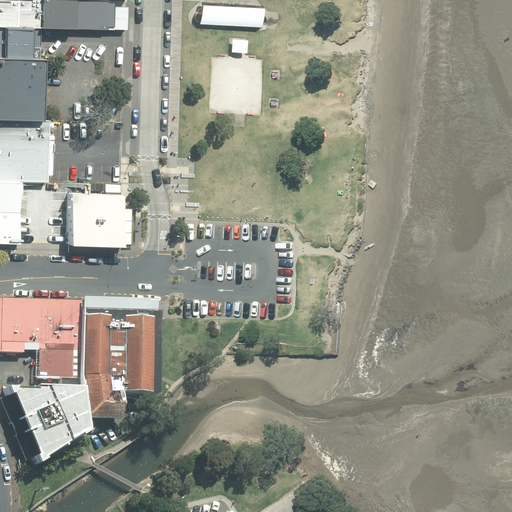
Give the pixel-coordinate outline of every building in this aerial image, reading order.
[(0,0),(0,47),(35,48),(64,48),(64,0),(0,0)] [(264,10),(202,6),(201,24),(263,27),(264,10)] [(233,39),(232,52),(246,53),(247,40),(233,39)] [(0,47),(0,112),(35,113),(35,48),(0,47)] [(35,113),(0,112),(0,167),(5,168),(47,168),(47,113),(35,113)] [(116,190),(63,190),(63,249),(115,249),(116,190)] [(83,301),(42,298),(0,296),(0,350),(27,352),(40,352),(39,376),(83,378),(83,301)] [(166,310),(89,307),(89,374),(91,384),(94,385),(98,418),(129,417),(132,399),(149,397),(166,391),(166,310)] [(4,398),(29,460),(37,457),(38,464),(47,462),(57,457),(56,455),(91,432),(92,434),(100,429),(94,385),(67,384),(47,383),(37,387),(26,387),(26,385),(18,384),(4,389),(7,396),(4,398)]
